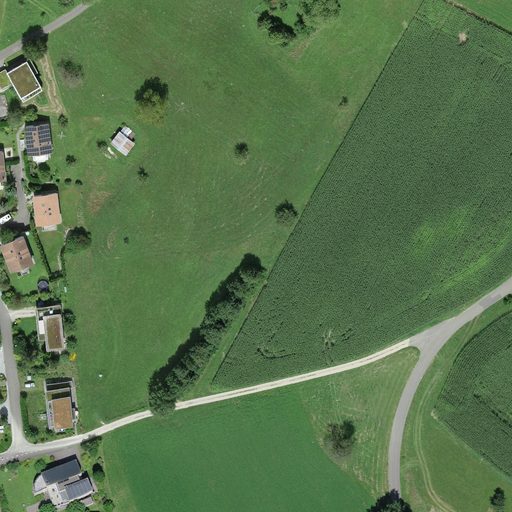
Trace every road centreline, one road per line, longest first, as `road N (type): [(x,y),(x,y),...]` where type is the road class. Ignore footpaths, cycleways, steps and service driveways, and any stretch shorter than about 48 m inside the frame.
road 1 (track): [(447,329),(358,361),(149,411),(75,440)]
road 2 (residential): [(394,511),(391,461),(414,374),(447,329),(511,282)]
road 3 (residential): [(22,454),(0,304)]
